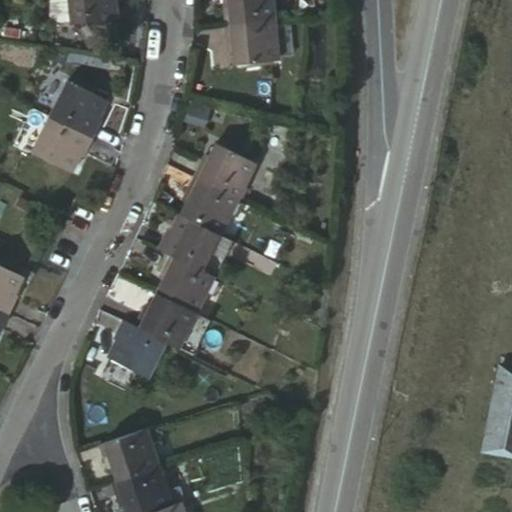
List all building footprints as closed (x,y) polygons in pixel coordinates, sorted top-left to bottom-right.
[(104,0),(62,0),(65,23),(113,20),(111,0),(104,0)] [(223,0),(225,21),(272,16),(270,0),(223,0)] [(277,56),(272,16),(225,21),(227,42),(234,41),(236,61),(277,56)] [(49,120),(92,141),(102,121),(96,118),(103,102),(67,84),(49,120)] [(199,117),(204,98),(185,94),(181,114),(199,117)] [(83,159),(92,141),(49,120),(32,154),(69,173),(78,156),(83,159)] [(194,176),(239,196),(255,163),(217,144),(208,163),(202,160),(194,176)] [(221,234),(239,196),(194,176),(184,197),(189,200),(182,215),(221,234)] [(205,267),(221,234),(182,215),(175,230),(170,228),(161,245),(172,251),(205,267)] [(197,310),(216,272),(205,267),(172,251),(162,270),(168,273),(159,291),(197,310)] [(0,264),(0,309),(10,314),(19,296),(14,294),(22,276),(0,264)] [(197,310),(159,291),(150,309),(144,306),(136,323),(170,340),(180,345),(197,310)] [(10,314),(0,309),(0,332),(1,332),(10,314)] [(170,340),(136,323),(127,319),(118,337),(122,340),(114,357),(152,376),(170,340)] [(489,451),(511,455),(511,366),(506,366),(489,451)] [(121,479),(161,466),(147,426),(100,443),(105,459),(112,456),(121,479)] [(155,511),(174,505),(161,466),(121,479),(114,481),(119,498),(127,496),(131,511),(155,511)] [(187,511),(184,502),(174,505),(155,511),(187,511)]
